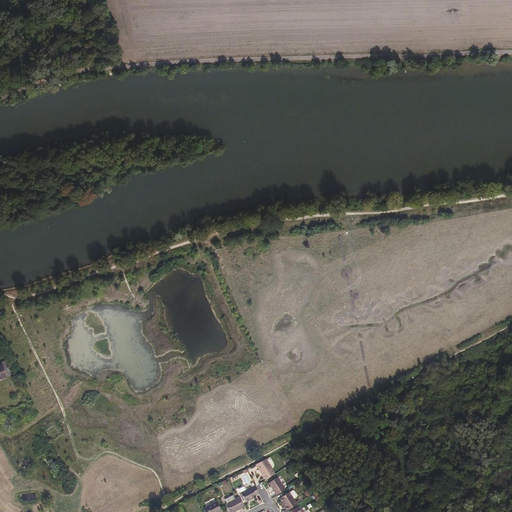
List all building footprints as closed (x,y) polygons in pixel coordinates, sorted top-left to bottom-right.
[(2,365),(0,366),(0,369),(4,378),(12,374),(9,367),(8,367),(5,361),(1,362),(2,365)] [(265,459),(255,464),(261,474),(262,473),(266,479),(274,474),(265,459)] [(274,492),(276,495),(284,490),(276,478),(269,483),(272,488),(274,492)] [(258,494),(254,486),(241,493),(244,501),(248,499),(249,501),(255,497),(255,495),(258,494)] [(279,498),(286,511),(296,504),(293,499),(289,492),(288,492),(279,498)] [(244,507),(239,497),(235,499),(233,495),(226,499),(228,503),(226,504),(229,511),(231,511),(232,511),(239,508),(240,509),(244,507)] [(207,507),(203,509),(204,511),(217,511),(221,510),(216,501),(206,507),(207,507)]
